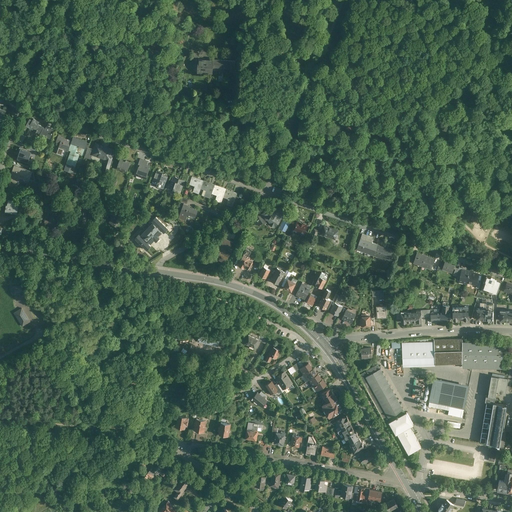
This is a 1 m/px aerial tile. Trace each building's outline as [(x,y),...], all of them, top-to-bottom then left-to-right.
[(238,56),(200,53),(199,71),(215,73),(215,67),(237,68),(238,56)] [(39,122),(34,119),(33,121),(30,120),(27,125),(29,126),(28,127),(36,131),(35,133),(36,134),(36,133),(40,135),(43,129),(37,126),(39,122)] [(54,130),(46,127),(45,130),(43,129),(40,135),(43,136),(43,137),(44,137),(45,137),(51,139),(51,137),(54,130)] [(87,142),(73,137),(71,142),(68,150),(71,151),(65,170),(72,173),(79,154),(82,155),(87,142)] [(71,142),(62,139),(60,143),(59,148),(64,150),(68,151),(68,150),(71,142)] [(115,150),(96,143),(94,150),(92,155),(105,159),(102,174),(107,176),(112,159),(115,150)] [(27,150),(20,148),(17,156),(18,156),(17,159),(28,163),(31,153),(35,154),(37,149),(28,146),(27,150)] [(94,150),(88,148),(86,154),(91,156),(92,155),(94,150)] [(124,158),(120,156),(119,158),(120,158),(117,169),(126,172),(130,163),(131,163),(130,163),(130,162),(126,161),(127,160),(126,160),(128,155),(125,154),(124,158)] [(147,162),(142,160),(140,159),(138,165),(139,166),(136,175),(146,179),(150,169),(149,168),(150,166),(146,165),(147,162)] [(23,169),(15,166),(13,173),(11,172),(10,174),(14,175),(10,184),(16,186),(20,177),(29,180),(31,173),(22,170),(23,169)] [(158,173),(157,173),(153,183),(157,185),(156,187),(162,189),(163,186),(164,186),(167,177),(163,175),(163,173),(158,172),(158,173)] [(204,181),(192,177),(189,185),(194,187),(194,186),(196,186),(194,193),(193,192),(199,195),(201,190),(201,189),(203,181),(204,181)] [(178,178),(175,178),(173,178),(170,188),(173,190),(172,191),(174,193),(175,194),(175,193),(177,194),(180,192),(183,183),(178,181),(178,178)] [(204,181),(203,181),(201,189),(201,190),(204,191),(205,190),(207,191),(205,197),(204,197),(210,199),(212,194),(214,186),(215,186),(215,185),(204,181)] [(215,186),(214,186),(212,194),(216,195),(218,195),(216,202),(215,201),(215,202),(221,204),(223,198),(226,190),(215,186)] [(226,190),(223,198),(227,200),(227,199),(229,200),(227,206),(226,206),(232,208),(237,194),(226,190)] [(188,199),(182,197),(180,203),(186,205),(188,199)] [(18,201),(8,199),(7,205),(3,204),(1,211),(2,211),(2,210),(17,212),(18,207),(18,201)] [(89,203),(76,201),(75,210),(81,210),(80,215),(76,214),(75,222),(80,223),(79,224),(84,225),(85,219),(86,211),(87,208),(88,209),(89,203)] [(59,207),(53,206),(47,205),(45,212),(51,213),(49,226),(54,227),(59,207)] [(197,211),(188,208),(189,207),(183,205),(179,218),(184,220),(186,214),(195,217),(197,211)] [(125,212),(119,208),(117,211),(104,206),(100,216),(104,218),(108,213),(114,216),(110,221),(113,223),(112,225),(116,227),(125,212)] [(280,210),(272,210),(271,213),(267,213),(266,214),(264,213),(255,219),(257,221),(255,225),(259,227),(260,225),(267,221),(270,222),(271,224),(270,225),(272,227),(276,227),(277,224),(278,224),(281,220),(283,221),(289,211),(284,208),(283,209),(280,209),(280,210)] [(152,221),(153,222),(140,235),(138,233),(134,238),(147,251),(152,246),(150,244),(155,240),(158,242),(163,238),(160,235),(164,232),(165,233),(170,229),(157,216),(152,221)] [(289,224),(283,221),(279,229),(285,232),(289,224)] [(306,224),(299,222),(297,222),(294,230),(301,232),(301,233),(304,234),(307,225),(306,225),(306,224)] [(334,229),(324,226),(321,235),(331,238),(332,234),(336,236),(338,231),(334,229)] [(229,248),(229,249),(232,243),(224,239),(221,244),(222,245),(221,247),(217,245),(214,251),(222,255),(220,260),(225,263),(231,252),(227,250),(229,248)] [(371,245),(365,243),(366,241),(360,239),(357,250),(374,256),(375,252),(378,245),(379,240),(377,245),(372,243),(371,245)] [(382,247),(378,245),(375,252),(374,256),(390,262),(394,251),(382,247)] [(251,251),(246,249),(242,257),(241,257),(240,259),(240,260),(242,261),(239,265),(240,265),(240,266),(242,267),(243,266),(243,267),(248,269),(250,265),(252,265),(253,263),(252,261),(254,258),(253,257),(252,256),(250,256),(250,257),(248,256),(251,251)] [(426,256),(417,253),(413,263),(422,266),(426,256)] [(434,259),(426,256),(422,266),(431,269),(434,259)] [(454,266),(445,262),(444,265),(442,269),(443,268),(452,271),(452,273),(454,266)] [(270,270),(264,267),(262,269),(260,275),(259,275),(260,275),(260,276),(262,276),(263,276),(266,278),(270,270)] [(277,268),(271,280),(279,284),(285,272),(277,268)] [(462,270),(461,270),(460,276),(459,282),(467,284),(466,285),(467,285),(469,272),(470,271),(465,270),(465,271),(462,270)] [(328,275),(322,272),(315,284),(322,287),(326,279),(328,275)] [(479,274),(469,272),(467,285),(467,284),(476,285),(477,282),(479,274)] [(486,276),(484,282),(485,283),(482,289),(495,293),(497,294),(501,281),(494,279),(494,278),(491,277),(491,278),(486,276)] [(291,281),(288,279),(284,287),(284,288),(287,290),(287,289),(291,291),(297,279),(293,277),(291,281)] [(311,287),(302,283),(296,294),(305,298),(311,287)] [(14,286),(12,286),(14,293),(16,292),(25,290),(24,284),(14,286)] [(327,288),(325,293),(319,305),(326,309),(330,299),(327,298),(331,291),(327,288)] [(316,298),(310,296),(307,301),(313,304),(316,298)] [(338,296),(335,302),(330,311),(334,313),(333,313),(337,316),(342,306),(340,304),(343,298),(338,296)] [(376,305),(377,318),(387,318),(386,305),(376,305)] [(468,307),(460,308),(461,320),(469,319),(468,307)] [(30,321),(22,308),(18,310),(14,312),(22,326),(26,323),(30,321)] [(460,308),(453,308),(453,320),(461,320),(460,308)] [(482,309),(477,308),(476,313),(476,316),(476,319),(478,319),(485,320),(485,310),(482,310),(482,309)] [(356,314),(346,309),(342,317),(352,322),(356,314)] [(494,310),(485,310),(485,320),(493,320),(494,310)] [(505,310),(500,310),(500,314),(499,314),(499,317),(499,320),(508,321),(508,311),(505,311),(505,310)] [(421,311),(416,311),(416,312),(411,313),(412,322),(417,321),(417,322),(422,321),(421,311)] [(411,313),(406,313),(406,312),(401,312),(402,319),(402,323),(406,322),(412,322),(411,313)] [(436,313),(431,313),(432,322),(440,321),(439,313),(437,313),(437,312),(436,312),(436,313)] [(442,313),(439,313),(440,321),(450,321),(449,312),(442,313)] [(366,314),(362,314),(362,324),(361,324),(362,327),(364,326),(371,325),(370,318),(370,316),(366,316),(366,314)] [(217,339),(199,334),(197,342),(215,346),(217,339)] [(258,340),(248,335),(245,344),(254,348),(258,340)] [(463,339),(434,340),(434,342),(435,364),(462,363),(462,342),(463,342),(463,339)] [(434,342),(402,343),(403,366),(435,364),(434,342)] [(463,342),(462,342),(462,363),(462,366),(503,366),(503,342),(463,342)] [(280,350),(274,347),(272,350),(270,350),(265,361),(269,363),(272,357),(276,359),(280,350)] [(371,348),(361,349),(362,357),(372,356),(371,348)] [(301,367),(300,368),(304,374),(305,374),(312,369),(312,368),(308,363),(306,364),(303,366),(301,367)] [(373,368),(359,376),(393,436),(396,435),(389,422),(390,422),(365,377),(380,369),(378,365),(373,368)] [(293,366),(288,369),(291,374),(296,371),(293,366)] [(312,369),(305,374),(309,380),(309,379),(317,374),(313,368),(312,368),(312,369)] [(405,413),(380,369),(365,377),(390,422),(405,413)] [(292,383),(284,371),(276,377),(280,383),(284,388),(287,386),(287,384),(291,382),(291,383),(292,383)] [(318,373),(317,374),(309,379),(313,385),(314,384),(322,379),(318,373)] [(508,378),(491,376),(488,396),(486,396),(485,402),(487,402),(487,401),(493,402),(493,401),(495,401),(495,400),(495,398),(496,393),(506,395),(508,378)] [(322,379),(314,384),(318,390),(326,384),(322,378),(322,379)] [(468,386),(434,380),(429,402),(429,406),(449,410),(450,406),(464,408),(468,386)] [(274,385),(272,381),(265,386),(267,388),(267,389),(268,391),(271,394),(272,393),(274,393),(277,392),(277,390),(277,389),(274,385)] [(330,388),(321,393),(326,401),(326,402),(327,402),(336,397),(336,396),(332,390),(331,390),(330,388)] [(259,393),(257,392),(253,397),(252,397),(251,398),(262,407),(263,406),(262,405),(266,399),(267,400),(268,400),(265,398),(259,393)] [(336,397),(327,402),(326,402),(323,404),(324,406),(323,407),(324,407),(323,408),(323,409),(324,412),(326,411),(329,417),(333,414),(334,415),(343,409),(341,406),(342,403),(339,402),(336,396),(336,397)] [(311,406),(313,408),(321,403),(317,397),(307,403),(310,407),(311,406)] [(493,402),(487,401),(487,402),(480,441),(497,444),(497,445),(499,446),(506,404),(504,403),(504,404),(493,402)] [(324,412),(321,414),(318,409),(307,416),(309,419),(314,417),(316,420),(311,423),(315,429),(328,421),(326,418),(329,417),(326,411),(324,412)] [(390,422),(389,422),(396,435),(410,427),(413,425),(406,412),(405,413),(390,422)] [(346,414),(337,420),(342,428),(342,429),(351,423),(346,414)] [(189,417),(178,415),(176,425),(185,426),(185,425),(187,426),(188,423),(189,417)] [(206,420),(197,418),(195,428),(196,429),(198,430),(199,429),(204,430),(206,420)] [(231,423),(221,421),(219,433),(221,435),(222,435),(224,434),(229,435),(230,434),(230,432),(229,431),(231,423)] [(258,426),(253,425),(253,423),(248,422),(246,437),(256,439),(256,438),(257,438),(257,436),(257,435),(258,426)] [(351,423),(342,429),(342,428),(338,431),(339,434),(342,432),(342,431),(343,431),(346,435),(346,436),(355,430),(351,423)] [(421,447),(410,427),(397,434),(409,454),(421,447)] [(355,430),(346,436),(346,435),(345,436),(346,438),(348,437),(350,442),(359,437),(355,430)] [(281,433),(276,432),(275,440),(275,442),(279,443),(279,444),(283,445),(284,440),(285,440),(285,436),(285,432),(281,432),(281,433)] [(302,436),(296,435),(297,433),(294,433),(293,435),(292,441),(291,444),(299,446),(300,441),(301,441),(302,436)] [(313,435),(309,435),(308,440),(307,446),(306,452),(307,452),(315,453),(317,443),(316,443),(316,441),(313,435)] [(359,437),(350,442),(355,451),(364,445),(363,445),(364,444),(363,442),(361,442),(359,437)] [(336,449),(327,448),(327,447),(323,446),(321,454),(330,455),(330,456),(335,457),(336,449)] [(497,447),(491,446),(488,460),(494,461),(497,447)] [(355,455),(354,456),(353,458),(353,459),(356,460),(357,457),(360,455),(364,453),(363,451),(355,455)] [(364,453),(360,455),(364,462),(368,460),(368,461),(369,461),(368,460),(373,458),(369,451),(364,453)] [(347,453),(342,452),(341,455),(343,456),(342,460),(349,461),(350,458),(351,455),(349,455),(346,454),(347,453)] [(161,465),(160,463),(158,463),(153,459),(149,464),(154,468),(155,470),(156,471),(158,471),(162,474),(164,478),(165,478),(166,478),(166,477),(166,476),(165,475),(164,474),(167,470),(162,466),(161,465)] [(146,468),(140,476),(146,480),(149,476),(151,477),(153,477),(154,475),(154,473),(153,473),(155,470),(154,468),(149,464),(147,467),(146,468)] [(281,472),(273,471),(270,485),(278,486),(281,472)] [(506,481),(499,480),(498,485),(497,490),(508,491),(511,474),(511,472),(508,471),(506,481)] [(295,475),(287,473),(285,482),(293,484),(295,475)] [(266,477),(257,475),(256,480),(255,487),(255,488),(257,488),(258,487),(258,486),(264,487),(263,488),(264,488),(266,477)] [(311,478),(302,476),(300,490),(304,491),(305,488),(312,490),(313,484),(310,484),(311,478)] [(189,483),(182,478),(175,488),(178,490),(175,495),(178,498),(179,497),(181,499),(182,496),(185,491),(183,491),(189,483)] [(325,480),(317,479),(315,489),(326,491),(327,484),(327,485),(328,482),(325,481),(325,480)] [(352,486),(343,484),(342,491),(341,495),(350,497),(351,492),(352,486)] [(370,489),(358,487),(357,492),(356,499),(362,500),(362,502),(367,503),(368,498),(370,489)] [(382,491),(370,489),(368,498),(380,500),(382,491)] [(285,496),(279,504),(286,509),(292,501),(285,496)] [(456,497),(455,504),(464,506),(466,499),(456,497)] [(394,499),(385,503),(389,510),(397,505),(397,504),(394,499)] [(447,500),(443,504),(442,504),(438,509),(439,510),(437,511),(449,511),(454,505),(447,500)] [(177,511),(179,511),(168,502),(159,511),(177,511)]
